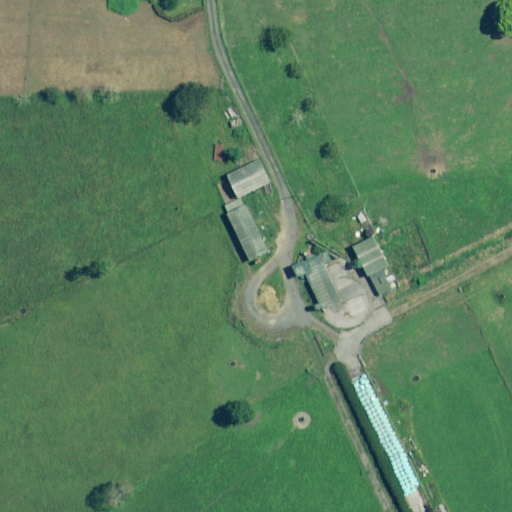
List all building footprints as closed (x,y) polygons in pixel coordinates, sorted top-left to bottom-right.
[(270,181),(258,159),(227,176),(240,199),(270,181)] [(268,253),(246,202),(228,211),(250,261),(268,253)] [(391,265),(374,237),(354,248),(370,277),(391,265)] [(341,301),(319,255),(293,267),(298,279),(306,275),(323,310),(341,301)] [(392,270),(372,279),(379,295),(399,286),(392,270)]
